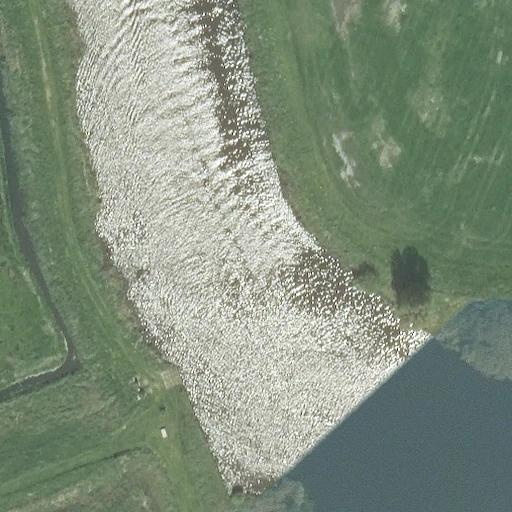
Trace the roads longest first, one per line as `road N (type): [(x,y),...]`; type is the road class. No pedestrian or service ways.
road 1 (track): [(32,0),(65,223),(111,329),(155,387),(146,442)]
road 2 (track): [(0,492),(146,442)]
